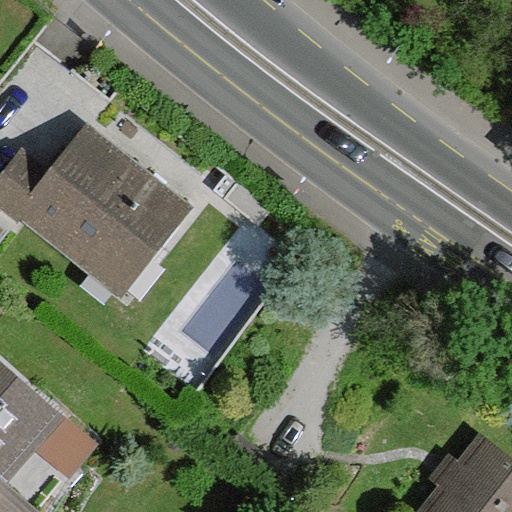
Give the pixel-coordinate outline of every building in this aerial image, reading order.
[(189,210),(89,130),(51,175),(22,214),(93,271),(121,236),(151,260),(189,210)] [(0,165),(14,148),(0,137),(0,165)] [(22,214),(51,175),(23,153),(0,181),(0,204),(19,219),(22,214)] [(272,212),(239,184),(226,200),(259,228),(272,212)] [(0,368),(0,511),(32,511),(0,483),(0,461),(47,409),(0,368)] [(511,511),(511,465),(485,443),(428,511),(511,511)]
